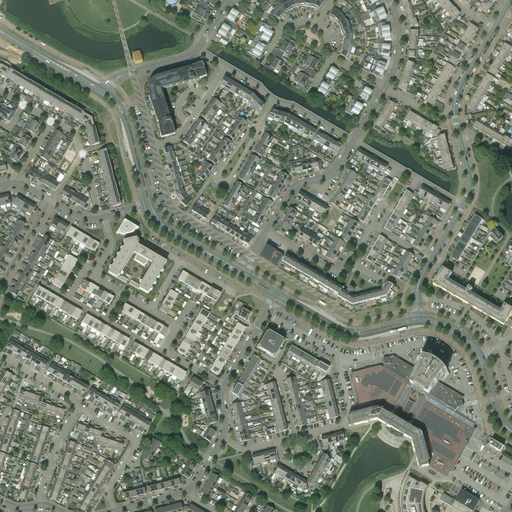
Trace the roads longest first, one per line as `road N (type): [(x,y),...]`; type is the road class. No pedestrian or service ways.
road 1 (residential): [(265,232),(341,273),(372,228),(431,258)]
road 2 (residential): [(251,256),(175,210),(153,146)]
road 3 (tertiary): [(275,297),(344,335),(420,323)]
road 4 (tertiary): [(419,317),(349,329),(278,292)]
road 5 (residential): [(113,511),(109,489),(136,442),(78,407)]
road 6 (residential): [(265,232),(294,187),(332,173),(353,141)]
road 7 (residential): [(257,126),(226,182),(218,173),(251,128)]
road 8 (tertiary): [(152,204),(131,123),(104,92)]
road 9 (tertiary): [(104,92),(125,125),(146,206)]
road 10 (tertiary): [(459,138),(456,94),(494,27)]
